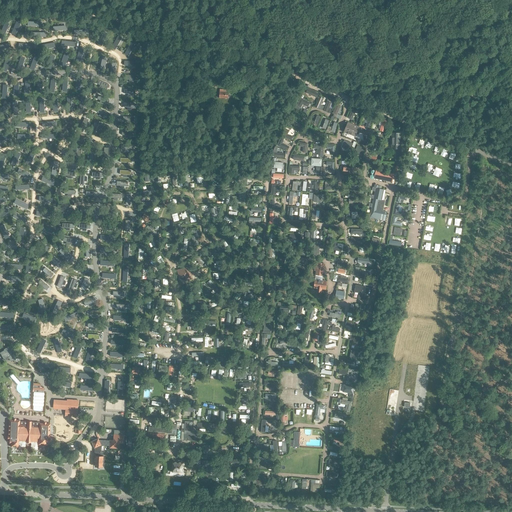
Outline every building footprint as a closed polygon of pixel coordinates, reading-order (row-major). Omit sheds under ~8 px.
[(16,36),(21,23),(17,21),(11,34),(16,36)] [(0,35),(4,37),(10,24),(5,22),(0,34),(0,35)] [(104,32),(98,44),(102,46),(109,34),(104,32)] [(118,35),(112,48),(116,50),(123,38),(118,35)] [(132,42),(125,55),(129,57),(136,45),(132,42)] [(81,62),(85,48),(80,47),(77,60),(81,62)] [(66,66),(70,52),(65,51),(61,65),(66,66)] [(52,68),(56,54),(51,53),(47,67),(52,68)] [(22,70),(26,56),(21,55),(17,69),(22,70)] [(35,70),(39,56),(35,55),(31,68),(35,70)] [(7,71),(11,57),(7,56),(3,70),(7,71)] [(98,79),(96,83),(106,88),(108,84),(98,79)] [(308,88),(306,92),(317,97),(319,93),(308,88)] [(100,94),(98,98),(108,102),(110,98),(100,94)] [(301,97),(297,105),(301,107),(303,103),(308,106),(310,102),(301,97)] [(6,104),(0,106),(0,112),(8,108),(6,104)] [(99,107),(97,111),(107,116),(109,112),(99,107)] [(352,120),(356,110),(352,109),(348,118),(352,120)] [(91,118),(87,116),(82,126),(86,128),(91,118)] [(100,122),(98,126),(108,130),(110,126),(100,122)] [(344,132),(355,136),(357,133),(358,133),(358,132),(364,134),(366,129),(359,126),(359,127),(348,122),(344,132)] [(286,128),(282,135),(291,139),(293,136),(288,134),(289,130),(286,128)] [(401,152),(401,133),(391,133),(391,149),(397,149),(397,152),(401,152)] [(280,138),(277,145),(287,149),(288,145),(282,143),(284,139),(280,138)] [(345,140),(342,146),(351,150),(353,143),(345,140)] [(323,144),(314,144),(314,148),(319,148),(318,156),(323,156),(323,144)] [(335,145),(327,144),(327,148),(331,148),(330,154),(334,154),(335,145)] [(362,155),(364,148),(357,145),(355,153),(362,155)] [(16,150),(11,164),(16,165),(20,152),(16,150)] [(32,150),(26,162),(30,164),(37,152),(32,150)] [(312,157),(311,165),(321,166),(322,158),(312,157)] [(33,173),(20,168),(18,172),(31,178),(33,173)] [(376,170),(374,179),(393,182),(394,174),(376,170)] [(56,181),(43,175),(41,179),(54,185),(56,181)] [(213,179),(212,185),(221,186),(222,178),(219,178),(219,179),(213,179)] [(272,184),(271,194),(275,194),(276,189),(280,189),(280,185),(272,184)] [(142,191),(144,197),(153,194),(151,188),(142,191)] [(366,220),(370,221),(370,218),(386,221),(388,212),(383,211),(385,200),(382,200),(384,190),(373,188),(372,191),(375,191),(374,195),(371,195),(371,198),(373,199),(372,204),(369,203),(369,207),(372,207),(370,214),(367,213),(366,220)] [(398,193),(396,201),(400,202),(401,198),(407,200),(408,196),(398,193)] [(29,204),(16,198),(14,203),(27,208),(29,204)] [(271,200),(270,208),(280,208),(281,204),(274,204),(275,200),(271,200)] [(395,203),(393,214),(403,216),(403,212),(398,211),(400,204),(395,203)] [(8,207),(0,211),(0,217),(10,211),(8,207)] [(144,216),(142,217),(146,221),(147,220),(152,217),(153,216),(148,210),(145,213),(145,214),(146,214),(144,216)] [(28,218),(15,212),(13,216),(26,222),(28,218)] [(398,216),(394,216),(392,224),(402,226),(403,221),(397,220),(398,216)] [(10,237),(4,224),(0,225),(0,226),(6,239),(10,237)] [(395,227),(394,234),(401,235),(402,228),(395,227)] [(373,237),(371,244),(379,245),(380,238),(373,237)] [(49,246),(36,241),(34,246),(47,251),(49,246)] [(334,241),(332,249),(341,251),(342,247),(337,246),(337,242),(334,241)] [(209,250),(204,255),(206,258),(211,253),(215,257),(217,254),(209,246),(207,248),(209,250)] [(63,247),(60,251),(68,258),(71,255),(63,247)] [(237,250),(231,252),(233,256),(242,252),(241,248),(239,249),(239,248),(237,249),(237,250)] [(54,256),(51,259),(59,267),(62,264),(54,256)] [(197,256),(195,258),(199,262),(198,263),(200,264),(201,263),(202,265),(204,262),(197,256)] [(297,258),(292,269),(298,272),(302,264),(299,263),(301,260),(297,258)] [(323,276),(325,263),(318,262),(316,275),(323,276)] [(364,265),(356,264),(356,268),(360,269),(358,277),(363,277),(364,265)] [(54,274),(45,267),(42,271),(51,278),(54,274)] [(189,267),(177,270),(179,276),(186,280),(193,278),(189,267)] [(65,278),(61,276),(57,286),(62,288),(65,278)] [(89,280),(85,278),(81,288),(85,290),(89,280)] [(42,279),(39,282),(47,290),(50,287),(42,279)] [(77,280),(73,279),(69,289),(73,291),(77,280)] [(315,279),(314,288),(317,288),(316,292),(322,293),(322,289),(326,290),(327,281),(315,279)] [(356,284),(355,292),(362,293),(363,285),(356,284)] [(142,290),(142,288),(139,288),(139,297),(150,297),(150,290),(142,290)] [(345,291),(337,290),(336,297),(344,299),(345,291)] [(46,311),(42,298),(37,300),(42,313),(46,311)] [(84,302),(86,306),(96,302),(94,298),(84,302)] [(58,299),(52,312),(57,314),(63,301),(58,299)] [(264,305),(263,317),(273,317),(273,313),(268,312),(268,306),(264,305)] [(339,306),(332,305),(331,312),(343,315),(344,312),(338,311),(339,306)] [(37,317),(23,312),(22,317),(35,322),(37,317)] [(76,312),(63,318),(65,322),(78,316),(76,312)] [(294,318),(292,328),(296,329),(297,323),(301,324),(302,319),(294,318)] [(288,322),(278,320),(277,324),(284,325),(283,329),(287,329),(288,322)] [(355,323),(347,321),(346,325),(351,326),(350,327),(352,327),(352,331),(354,331),(355,326),(354,326),(355,323)] [(198,331),(198,323),(187,323),(187,326),(194,327),(194,331),(198,331)] [(77,334),(63,329),(62,334),(75,339),(77,334)] [(35,330),(22,335),(24,340),(37,335),(35,330)] [(354,337),(352,344),(360,346),(361,338),(354,337)] [(42,338),(36,351),(41,353),(46,340),(42,338)] [(63,352),(59,338),(54,340),(59,353),(63,352)] [(232,342),(236,343),(236,348),(239,348),(241,340),(233,339),(232,342)] [(78,343),(73,357),(78,358),(83,345),(78,343)] [(11,362),(19,357),(11,345),(3,350),(4,350),(0,352),(0,353),(5,361),(9,359),(11,362)] [(89,347),(85,361),(90,362),(94,349),(89,347)] [(351,350),(350,358),(357,359),(359,351),(351,350)] [(324,364),(333,365),(334,362),(329,361),(330,355),(326,355),(325,361),(324,364)] [(167,366),(159,365),(158,373),(166,374),(167,366)] [(340,366),(339,373),(346,375),(347,367),(340,366)] [(140,370),(137,369),(137,368),(133,368),(132,377),(134,378),(135,374),(139,375),(140,370)] [(239,379),(247,375),(245,370),(237,375),(239,379)] [(40,388),(40,383),(33,383),(32,392),(34,392),(33,406),(33,410),(42,411),(43,406),(44,392),(44,388),(40,388)] [(344,384),(343,392),(353,394),(355,386),(344,384)] [(352,401),(341,399),(340,403),(347,405),(346,410),(350,411),(352,401)] [(66,416),(77,417),(78,401),(74,400),(74,401),(55,400),(54,404),(52,404),(52,406),(54,406),(54,408),(66,409),(66,416)] [(325,409),(325,405),(317,404),(315,416),(320,417),(321,409),(325,409)] [(18,447),(18,441),(19,424),(19,420),(9,420),(8,439),(9,439),(9,443),(11,443),(11,447),(18,447)] [(39,425),(38,442),(38,445),(45,445),(45,441),(47,441),(47,438),(49,438),(50,424),(39,423),(39,425)] [(198,441),(199,430),(193,430),(193,423),(188,423),(188,424),(185,424),(184,440),(198,441)] [(38,442),(39,425),(19,424),(18,441),(38,442)] [(149,432),(172,433),(173,428),(168,428),(168,425),(153,425),(153,427),(149,426),(149,432)] [(293,446),(293,447),(299,447),(300,432),(294,432),(294,441),(291,440),(291,446),(293,446)] [(125,435),(114,434),(114,440),(110,440),(110,448),(120,449),(120,443),(124,443),(125,435)] [(138,449),(139,437),(129,437),(128,452),(138,453),(138,452),(140,452),(140,449),(138,449)] [(344,439),(334,437),(333,442),(339,442),(339,445),(343,446),(344,439)] [(96,451),(97,451),(97,453),(96,453),(95,467),(103,467),(104,456),(100,456),(101,448),(102,448),(102,446),(98,439),(92,442),(95,448),(97,448),(97,449),(96,449),(96,451)] [(237,450),(237,453),(246,453),(246,442),(242,442),(242,450),(237,450)] [(269,444),(264,444),(264,449),(256,449),(256,456),(268,456),(269,444)] [(182,472),(183,461),(174,460),(173,471),(174,471),(175,472),(176,472),(177,472),(182,472)] [(203,461),(203,466),(208,466),(208,468),(207,468),(207,470),(207,474),(214,475),(215,462),(203,461)] [(266,481),(257,480),(256,491),(260,492),(261,485),(266,485),(266,481)] [(311,483),(311,493),(315,493),(315,488),(320,488),(320,483),(311,483)]
